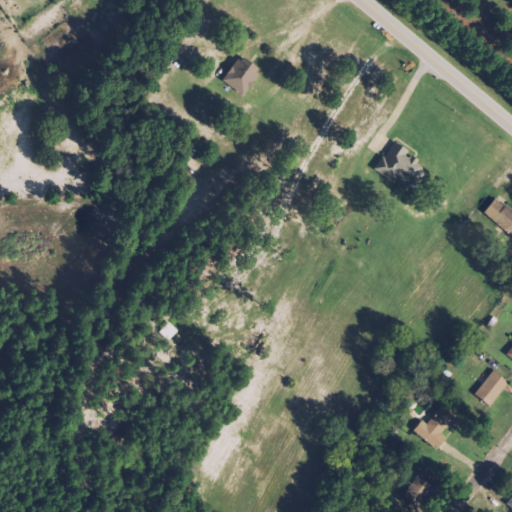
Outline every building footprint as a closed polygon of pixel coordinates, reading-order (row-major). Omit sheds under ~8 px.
[(225,83),(249,96),(261,72),(237,59),(225,83)] [(377,172),(396,183),(400,176),(417,186),(429,166),(408,154),(411,150),(395,141),(377,172)] [(485,213),(511,236),(511,209),(499,197),(485,213)] [(477,394),(492,406),(510,382),(495,370),(477,394)] [(415,432),(438,450),(446,440),(441,437),(450,425),(456,429),(464,418),(444,404),(429,424),(424,420),(415,432)]
